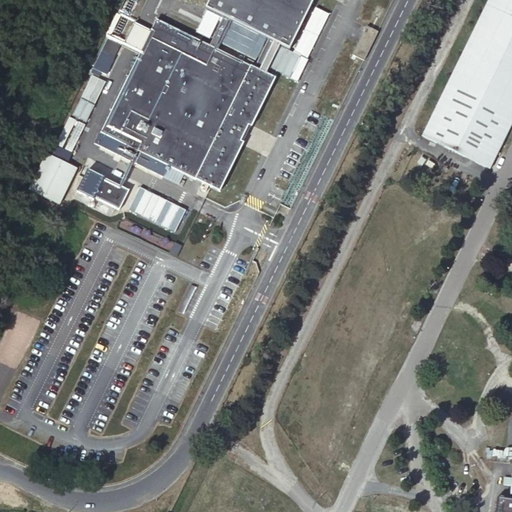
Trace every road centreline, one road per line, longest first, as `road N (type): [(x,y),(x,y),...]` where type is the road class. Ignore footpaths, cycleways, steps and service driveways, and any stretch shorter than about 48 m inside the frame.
road 1 (unclassified): [(287,484),(261,430),(266,395),(464,0)]
road 2 (unclassified): [(405,0),(194,432)]
road 3 (unclassified): [(336,511),(511,153)]
road 4 (unclassified): [(194,432),(172,464),(116,500),(83,504),(0,474)]
